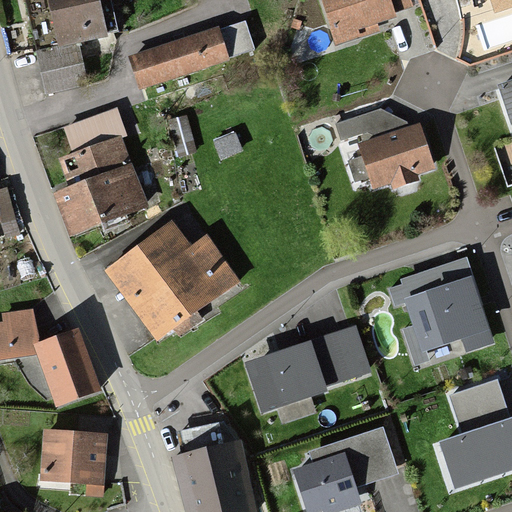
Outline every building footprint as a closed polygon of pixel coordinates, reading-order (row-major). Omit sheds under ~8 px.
[(103,0),(55,0),(62,36),(108,28),(103,0)] [(320,0),(335,45),(380,31),(377,23),(396,17),(395,12),(413,6),(411,0),(320,0)] [(511,0),(489,0),(495,14),(511,8),(511,0)] [(511,39),(511,14),(480,25),(487,48),(511,39)] [(216,23),(132,53),(141,79),(225,49),(216,23)] [(78,42),(41,51),(50,90),(87,81),(78,42)] [(511,79),(498,84),(511,124),(511,123),(511,79)] [(380,109),(335,123),(341,139),(360,133),(363,142),(359,143),(373,188),(390,183),(392,189),(419,180),(418,174),(435,168),(420,122),(408,126),(407,122),(380,109)] [(54,186),(68,226),(147,198),(124,134),(81,149),(89,173),(54,186)] [(166,218),(105,265),(157,332),(231,274),(202,238),(190,247),(166,218)] [(401,284),(390,288),(395,304),(406,301),(414,326),(404,330),(415,365),(431,360),(427,350),(461,339),(466,354),(496,344),(467,256),(399,278),(401,284)] [(32,312),(0,318),(0,351),(39,343),(32,312)] [(357,326),(246,363),(263,413),(329,391),(327,386),(373,371),(357,326)] [(75,329),(35,346),(57,405),(99,389),(75,329)] [(511,415),(499,378),(449,395),(462,434),(439,442),(455,488),(511,468),(511,415)] [(106,434),(45,428),(41,473),(102,479),(106,434)] [(313,463),(292,469),(306,511),(319,511),(323,511),(337,511),(362,504),(356,486),(397,473),(383,428),(309,451),(313,463)] [(235,440),(176,457),(191,511),(215,511),(253,501),(235,440)] [(273,442),(252,446),(256,472),(278,468),(273,442)]
